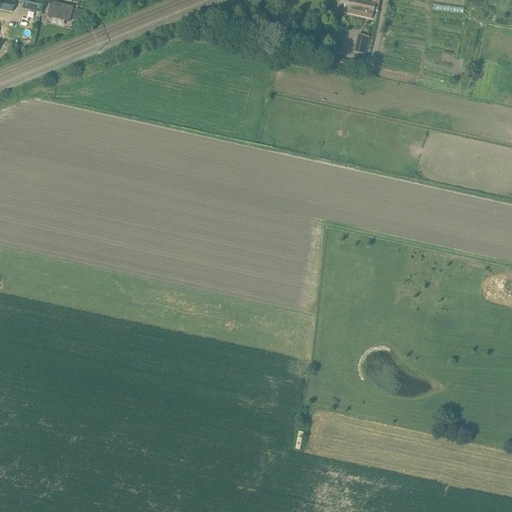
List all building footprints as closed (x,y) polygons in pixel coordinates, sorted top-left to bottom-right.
[(0,0),(0,9),(12,12),(14,0),(0,0)] [(37,0),(24,0),(22,9),(41,13),(43,1),(37,0)] [(373,0),(373,2),(362,0),(340,0),(338,11),(372,18),(373,10),(377,11),(379,0),(373,0)] [(51,3),(48,17),(69,22),(73,8),(51,3)] [(76,10),(73,21),(82,23),(84,12),(76,10)] [(369,37),(359,34),(354,52),(365,54),(369,37)] [(351,62),(338,58),(335,69),(349,72),(351,62)]
